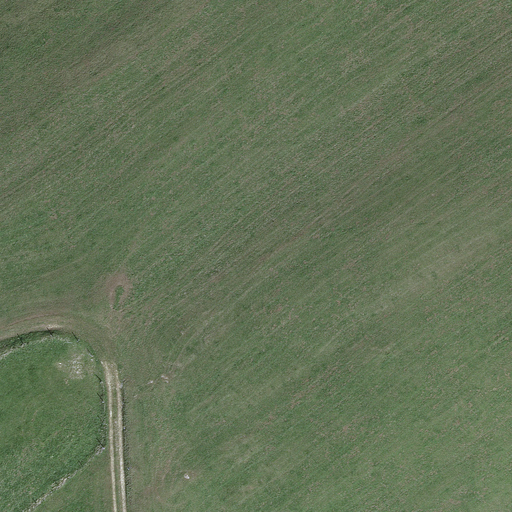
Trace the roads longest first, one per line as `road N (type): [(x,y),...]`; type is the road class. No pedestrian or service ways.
road 1 (track): [(0,338),(52,325),(91,336),(112,385)]
road 2 (track): [(120,511),(112,385)]
